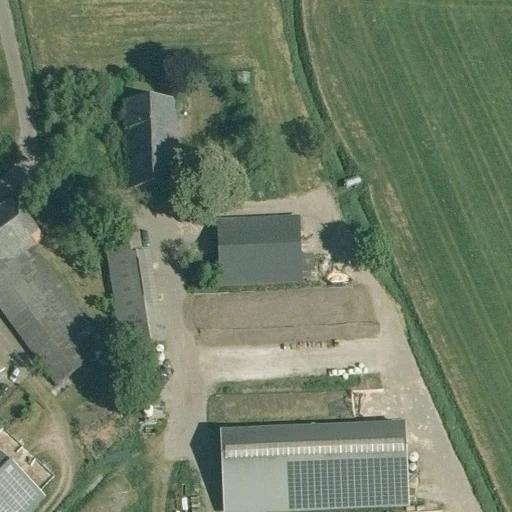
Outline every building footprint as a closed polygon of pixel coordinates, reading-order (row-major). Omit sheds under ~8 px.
[(176,102),(124,104),(128,190),(180,187),(176,102)] [(0,308),(57,386),(105,350),(29,249),(42,239),(14,197),(2,206),(0,207),(0,308)] [(313,255),(300,255),(299,218),(217,222),(220,286),(302,282),(301,272),(314,272),(313,255)] [(121,354),(165,347),(153,274),(154,274),(150,254),(141,256),(135,220),(103,225),(106,245),(105,245),(121,354)] [(249,293),(249,319),(330,318),(330,293),(249,293)] [(222,433),(225,510),(406,503),(403,426),(222,433)] [(0,511),(34,511),(46,500),(0,456),(0,511)]
